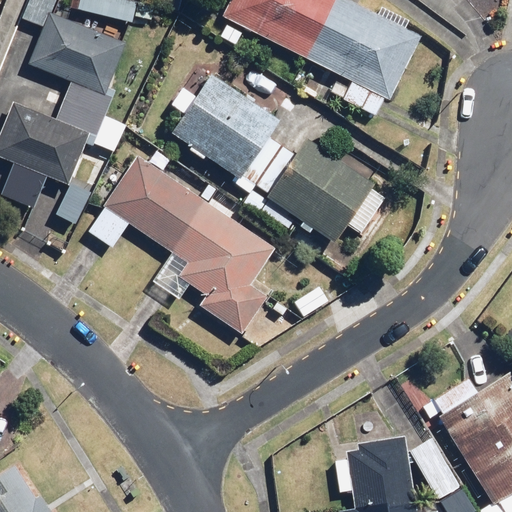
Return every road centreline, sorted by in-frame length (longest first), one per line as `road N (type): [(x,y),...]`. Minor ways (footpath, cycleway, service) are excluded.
road 1 (residential): [(172,460),(437,291),(511,128)]
road 2 (residential): [(0,288),(59,338),(172,460)]
